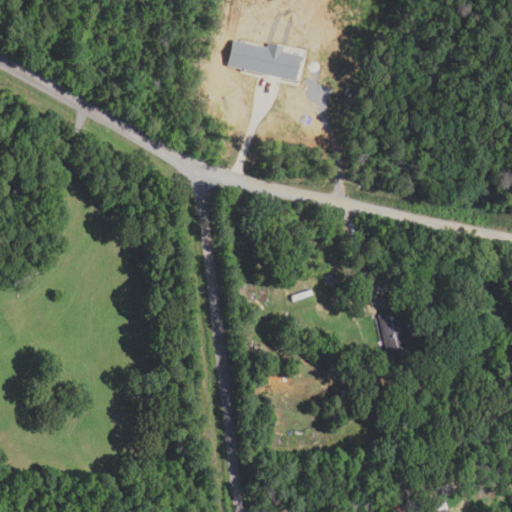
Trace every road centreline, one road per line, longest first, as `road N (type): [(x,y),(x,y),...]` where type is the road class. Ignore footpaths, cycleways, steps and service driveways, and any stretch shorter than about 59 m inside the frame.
road 1 (residential): [(0,57),(206,166),(511,241)]
road 2 (residential): [(239,511),(210,224),(173,153)]
